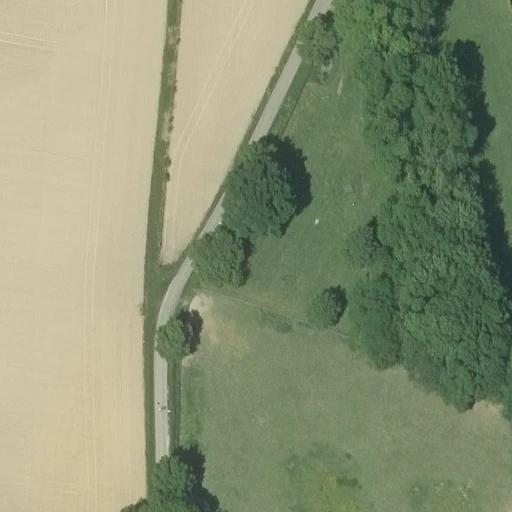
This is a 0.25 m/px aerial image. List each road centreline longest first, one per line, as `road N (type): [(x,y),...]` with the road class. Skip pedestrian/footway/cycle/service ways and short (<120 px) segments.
road 1 (unclassified): [(321,0),(240,172),(169,297),(160,333),(159,511)]
road 2 (track): [(162,0),(164,313)]
